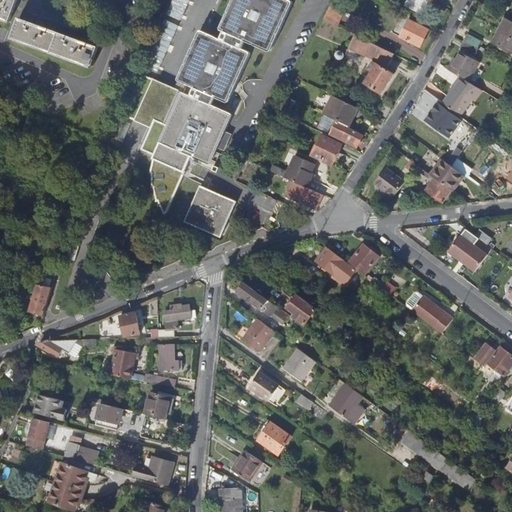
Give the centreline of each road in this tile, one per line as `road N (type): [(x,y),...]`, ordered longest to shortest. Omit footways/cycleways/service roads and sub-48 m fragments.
road 1 (residential): [(462,0),(334,222)]
road 2 (residential): [(197,511),(213,264)]
road 3 (residential): [(213,264),(0,350)]
road 4 (residential): [(373,223),(511,330)]
road 5 (residential): [(511,207),(373,223)]
